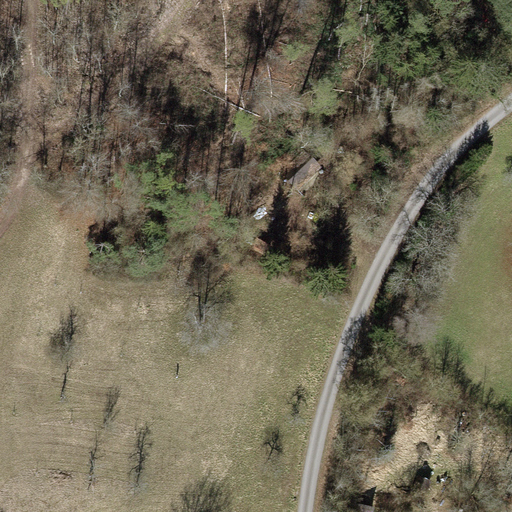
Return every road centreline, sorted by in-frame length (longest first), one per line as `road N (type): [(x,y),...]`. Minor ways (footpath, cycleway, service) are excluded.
road 1 (unclassified): [(511,102),(447,160),(365,300),(325,412),(308,511)]
road 2 (track): [(0,221),(26,165),(36,0)]
